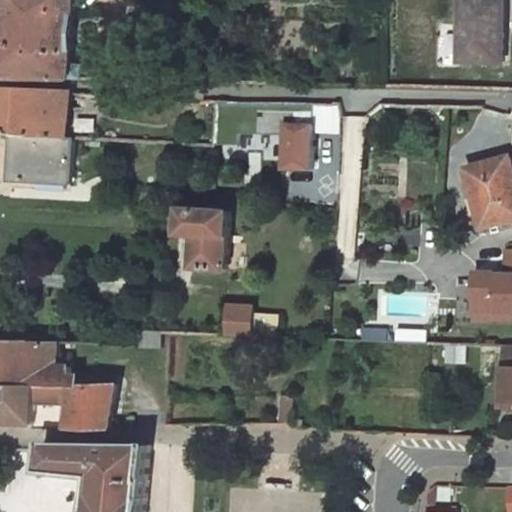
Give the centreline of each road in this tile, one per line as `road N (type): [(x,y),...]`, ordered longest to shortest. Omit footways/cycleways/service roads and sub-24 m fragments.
road 1 (residential): [(167,89),(511,92)]
road 2 (residential): [(397,511),(400,461),(511,460)]
